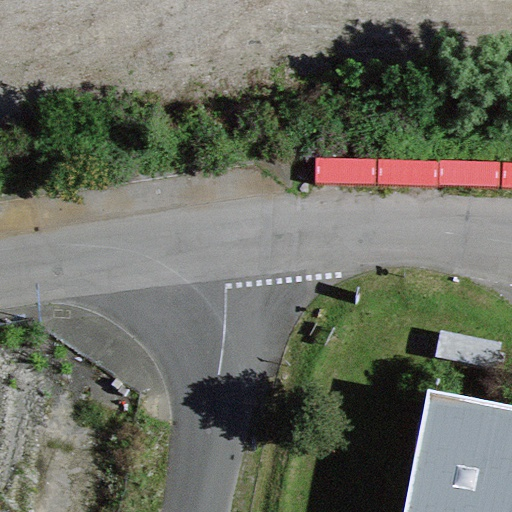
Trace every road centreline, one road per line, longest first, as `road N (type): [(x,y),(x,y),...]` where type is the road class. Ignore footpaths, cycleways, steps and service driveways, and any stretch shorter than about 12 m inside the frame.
road 1 (residential): [(214,244),(224,391),(199,511)]
road 2 (residential): [(214,244),(0,275)]
